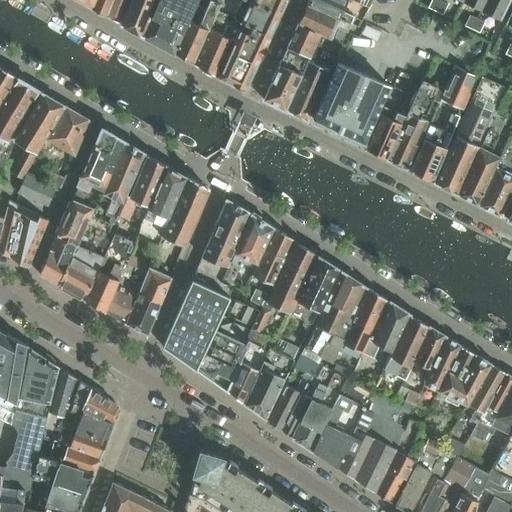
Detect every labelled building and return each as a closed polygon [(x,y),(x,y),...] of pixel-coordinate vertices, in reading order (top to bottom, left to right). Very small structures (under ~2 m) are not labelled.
[(112,0),(96,0),(93,8),(106,15),(112,0)] [(127,0),(112,0),(106,15),(118,22),(127,0)] [(158,0),(131,0),(121,24),(144,36),(144,35),(158,0)] [(158,0),(144,35),(174,52),(197,0),(158,0)] [(220,6),(208,0),(207,0),(196,24),(189,21),(174,52),(193,62),(209,29),(220,6)] [(241,29),(240,30),(220,78),(244,90),(260,56),(262,57),(266,48),(264,47),(285,0),(247,0),(235,27),(241,29)] [(334,16),(339,18),(347,0),(308,0),(307,2),(334,16)] [(434,10),(435,11),(440,1),(438,0),(426,0),(424,5),(434,10)] [(463,0),(463,1),(481,10),(486,0),(463,0)] [(486,0),(481,10),(500,20),(509,0),(486,0)] [(447,5),(440,1),(435,11),(443,14),(447,5)] [(307,2),(306,4),(298,22),(321,33),(325,35),(326,35),(330,37),(339,18),(334,16),(307,2)] [(50,16),(31,5),(26,15),(45,25),(50,16)] [(477,19),(469,15),(464,25),(472,29),(477,19)] [(484,22),(477,19),(472,29),(479,32),(484,22)] [(319,46),(320,46),(325,35),(321,33),(298,22),(298,23),(288,46),(310,57),(316,45),(319,46)] [(194,64),(220,78),(240,30),(228,24),(222,36),(209,29),(193,62),(195,63),(194,64)] [(310,57),(288,46),(263,99),(284,111),(308,62),(310,57)] [(337,53),(320,46),(319,46),(311,63),(308,62),(284,111),(285,111),(307,120),(309,117),(329,71),(332,64),(337,53)] [(312,119),(333,128),(332,129),(343,134),(344,133),(363,143),(388,85),(337,63),(336,65),(312,119)] [(0,105),(16,78),(0,68),(0,105)] [(435,182),(457,193),(495,114),(507,88),(482,76),(435,182)] [(38,91),(16,78),(0,105),(0,165),(0,166),(11,145),(7,142),(38,91)] [(421,82),(410,105),(386,159),(407,169),(427,122),(421,120),(431,101),(438,104),(443,92),(421,82)] [(64,106),(41,93),(14,143),(25,149),(13,172),(22,179),(24,175),(44,138),(64,106)] [(397,113),(384,107),(366,149),(386,158),(410,105),(402,101),(397,113)] [(88,120),(64,106),(44,138),(74,154),(88,120)] [(429,179),(431,181),(459,117),(451,113),(441,131),(430,125),(410,170),(425,177),(426,175),(430,177),(429,179)] [(457,193),(478,203),(500,157),(490,152),(506,119),(495,114),(457,193)] [(101,195),(124,141),(101,128),(77,185),(78,185),(75,193),(84,196),(87,188),(101,195)] [(124,141),(101,195),(100,198),(107,202),(101,217),(112,222),(124,196),(144,153),(124,141)] [(147,209),(166,165),(147,154),(143,161),(127,198),(124,196),(117,213),(127,218),(134,203),(147,209)] [(500,157),(478,203),(501,214),(511,191),(511,160),(501,155),(500,157)] [(185,177),(166,165),(147,209),(144,216),(164,227),(185,177)] [(54,188),(24,175),(22,179),(15,191),(47,206),(54,188)] [(185,177),(164,227),(159,239),(181,249),(207,189),(185,177)] [(95,209),(71,199),(56,235),(104,255),(117,225),(112,222),(101,217),(93,215),(95,209)] [(0,236),(0,252),(12,259),(16,244),(14,244),(15,241),(20,223),(21,220),(25,209),(18,205),(18,204),(10,201),(6,213),(5,218),(0,236)] [(227,263),(249,213),(230,202),(223,206),(202,256),(226,267),(227,263)] [(25,209),(21,220),(15,241),(18,242),(12,259),(28,267),(47,220),(25,209)] [(273,227),(249,213),(228,262),(227,263),(237,268),(240,259),(254,268),(273,227)] [(292,239),(273,227),(254,268),(249,277),(268,286),(292,239)] [(134,243),(114,233),(104,255),(84,299),(105,311),(120,276),(118,275),(124,261),(127,262),(134,243)] [(84,299),(104,255),(56,235),(39,274),(84,299)] [(288,311),(316,254),(294,241),(252,331),(260,335),(274,304),(288,311)] [(337,268),(317,255),(313,262),(288,311),(289,311),(280,332),(292,337),(302,343),(332,280),(337,268)] [(226,267),(202,256),(162,345),(227,391),(250,341),(254,333),(246,329),(257,305),(247,300),(247,293),(220,281),(226,267)] [(136,266),(127,262),(124,261),(118,275),(120,276),(105,311),(116,317),(136,266)] [(146,270),(136,266),(116,317),(124,322),(146,270)] [(170,277),(146,270),(124,322),(147,334),(170,277)] [(366,287),(341,270),(304,349),(331,362),(340,343),(366,287)] [(386,299),(366,287),(340,343),(362,352),(386,299)] [(410,314),(390,302),(359,365),(381,375),(383,372),(410,314)] [(429,326),(410,314),(383,372),(403,383),(411,365),(429,326)] [(445,336),(429,326),(411,365),(419,369),(415,377),(425,381),(445,336)] [(0,402),(14,411),(15,410),(27,344),(7,333),(6,335),(0,331),(0,329),(0,402)] [(461,345),(445,336),(425,381),(422,388),(438,396),(447,376),(461,345)] [(227,391),(243,403),(268,349),(250,341),(227,391)] [(59,366),(27,344),(21,381),(15,410),(48,417),(59,366)] [(475,354),(461,345),(447,376),(458,382),(461,375),(465,372),(475,354)] [(269,347),(268,349),(243,403),(265,419),(294,359),(269,347)] [(490,363),(475,354),(465,372),(461,375),(458,382),(447,376),(438,396),(464,410),(465,408),(490,363)] [(295,389),(286,385),(269,421),(282,430),(300,392),(305,396),(315,378),(314,378),(319,366),(300,356),(294,368),(304,372),(295,389)] [(505,373),(490,363),(465,408),(473,412),(462,431),(470,435),(479,419),(505,373)] [(310,398),(292,437),(311,449),(329,409),(330,410),(346,377),(350,379),(351,379),(354,372),(336,364),(333,370),(322,365),(315,378),(305,396),(310,398)] [(62,441),(65,442),(69,424),(71,419),(65,416),(77,379),(59,366),(48,417),(43,437),(40,448),(38,454),(39,455),(55,459),(62,441)] [(511,386),(511,377),(505,373),(479,419),(491,425),(511,386)] [(311,449),(312,450),(361,483),(361,482),(375,492),(396,448),(405,427),(395,422),(399,413),(401,407),(372,393),(351,379),(350,379),(346,377),(330,410),(329,409),(311,449)] [(118,405),(80,380),(73,410),(82,415),(85,407),(114,421),(119,409),(118,405)] [(511,432),(511,386),(491,425),(510,437),(511,432)] [(310,398),(305,396),(300,392),(282,430),(292,437),(310,398)] [(107,440),(114,421),(85,407),(82,415),(73,410),(69,424),(79,429),(80,425),(107,440)] [(17,431),(43,437),(48,417),(15,410),(14,411),(12,422),(11,422),(17,431)] [(375,492),(391,502),(416,456),(409,451),(422,424),(399,413),(395,422),(405,427),(396,448),(375,492)] [(100,457),(107,440),(80,425),(79,429),(69,424),(65,442),(100,457)] [(40,448),(43,437),(17,431),(15,442),(40,448)] [(511,432),(510,437),(488,474),(489,475),(482,489),(511,504),(511,432)] [(94,472),(100,457),(65,442),(62,441),(55,459),(94,472)] [(38,454),(40,448),(15,442),(12,453),(37,459),(38,454)] [(431,473),(411,511),(444,511),(451,501),(444,497),(451,485),(441,479),(443,476),(444,477),(456,454),(443,447),(438,458),(431,473)] [(305,511),(291,502),(270,489),(257,480),(236,466),(233,471),(225,466),(221,463),(223,456),(199,450),(192,473),(194,474),(188,495),(198,498),(199,497),(201,494),(228,511),(305,511)] [(395,505),(406,511),(411,511),(431,473),(438,458),(425,451),(421,459),(418,465),(399,498),(395,505)] [(33,474),(37,459),(12,453),(5,461),(7,464),(12,470),(24,472),(33,474)] [(84,495),(94,472),(55,459),(39,455),(38,459),(35,472),(34,478),(44,482),(84,495)] [(23,476),(4,473),(3,472),(1,485),(17,488),(26,489),(30,490),(32,478),(33,474),(24,472),(23,476)] [(170,511),(172,510),(112,481),(100,511),(170,511)] [(63,511),(77,511),(85,496),(44,482),(37,503),(63,511)] [(0,511),(21,511),(26,489),(17,488),(1,485),(0,485),(0,511)] [(459,493),(449,511),(474,511),(477,502),(459,493)] [(511,511),(511,504),(494,495),(494,496),(485,511),(511,511)] [(37,503),(28,500),(26,511),(43,511),(46,506),(37,503)]
